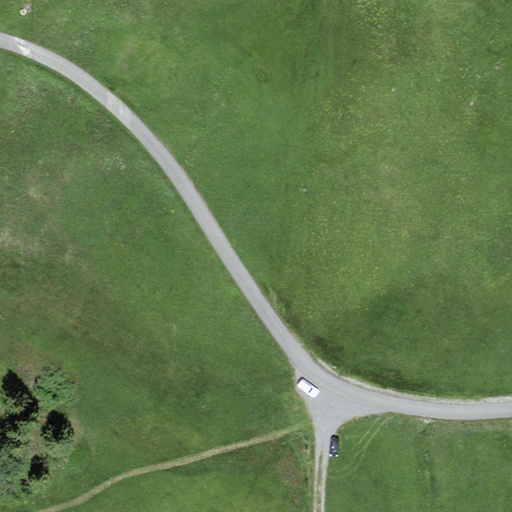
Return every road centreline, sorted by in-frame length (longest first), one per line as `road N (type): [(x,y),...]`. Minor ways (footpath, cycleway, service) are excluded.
road 1 (track): [(0,40),(62,65),(105,97),(164,160),(303,367),(344,391)]
road 2 (track): [(511,410),(432,409),(344,391)]
road 3 (track): [(344,391),(320,461),(318,511)]
